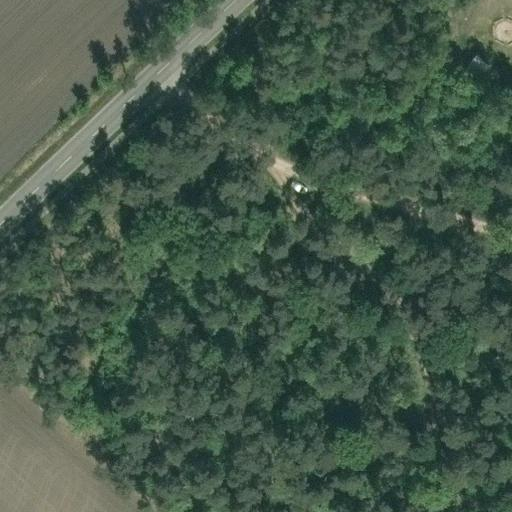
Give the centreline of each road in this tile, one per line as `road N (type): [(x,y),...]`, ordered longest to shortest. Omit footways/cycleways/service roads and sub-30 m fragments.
road 1 (track): [(251,129),(393,294),(434,379),(438,465),(428,511)]
road 2 (track): [(150,92),(443,216),(511,227)]
road 3 (tertiary): [(0,235),(242,0)]
